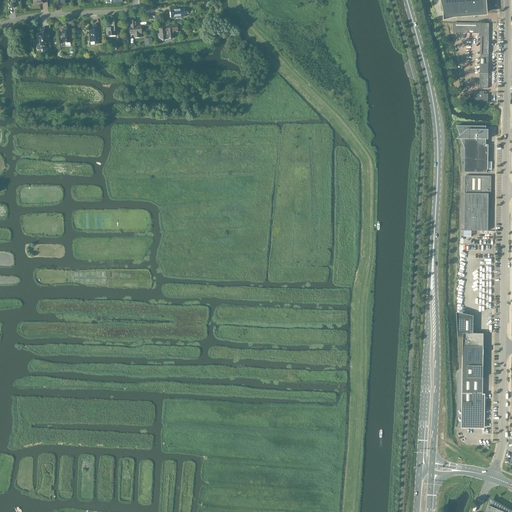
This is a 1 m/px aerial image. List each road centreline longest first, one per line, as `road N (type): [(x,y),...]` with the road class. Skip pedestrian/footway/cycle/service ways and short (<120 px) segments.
road 1 (primary): [(434,240),(435,116),(407,0)]
road 2 (primary): [(434,240),(419,467)]
road 3 (primary): [(432,465),(434,240)]
road 4 (unclassified): [(504,341),(506,187)]
road 5 (unclassified): [(506,187),(507,35)]
road 6 (unclassified): [(491,477),(502,439),(504,341)]
road 7 (residential): [(0,24),(134,4)]
